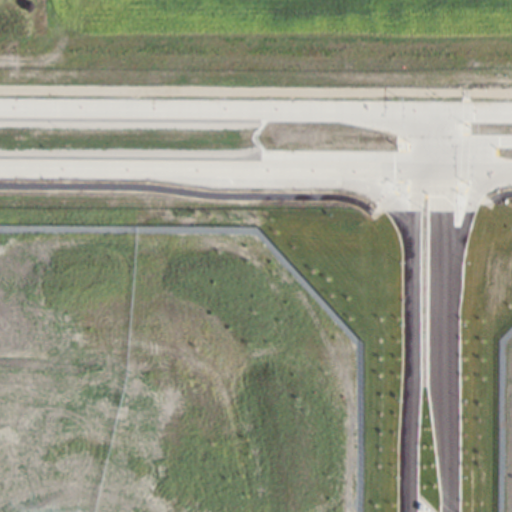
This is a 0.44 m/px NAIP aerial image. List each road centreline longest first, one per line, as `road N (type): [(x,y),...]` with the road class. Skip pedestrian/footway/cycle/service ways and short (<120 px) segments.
road 1 (tertiary): [(440,112),(0,109)]
road 2 (tertiary): [(0,166),(419,169)]
road 3 (residential): [(449,511),(440,169)]
road 4 (tertiary): [(161,168),(213,181),(371,188),(398,209),(412,238)]
road 5 (residential): [(412,238),(407,511)]
road 6 (tertiary): [(443,282),(474,194),(492,170)]
